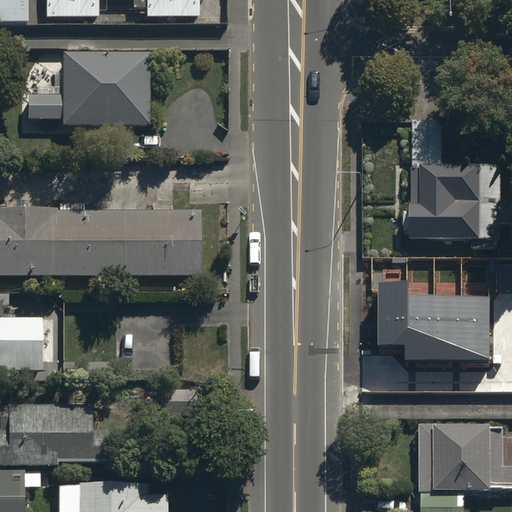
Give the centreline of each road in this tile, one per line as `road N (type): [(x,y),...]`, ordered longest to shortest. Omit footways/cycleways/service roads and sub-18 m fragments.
road 1 (primary): [(301,58),(296,511)]
road 2 (residential): [(301,58),(511,57)]
